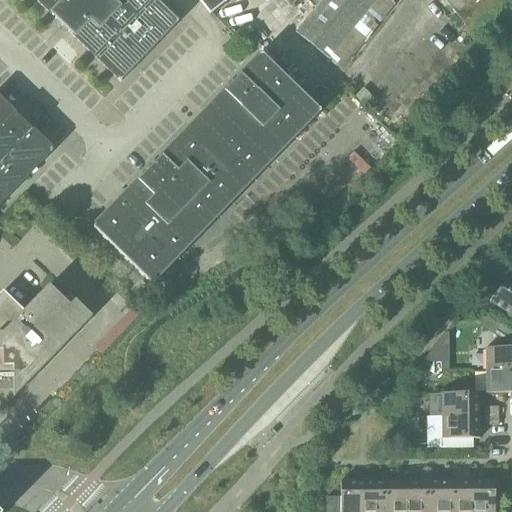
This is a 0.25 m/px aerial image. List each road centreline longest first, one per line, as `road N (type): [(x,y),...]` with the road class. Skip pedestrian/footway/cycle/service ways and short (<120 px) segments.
road 1 (secondary): [(511,132),(327,298),(117,511)]
road 2 (secondary): [(159,511),(318,345),(511,170)]
road 3 (unclassified): [(110,151),(220,39),(185,0)]
road 4 (unclassified): [(0,46),(110,151)]
